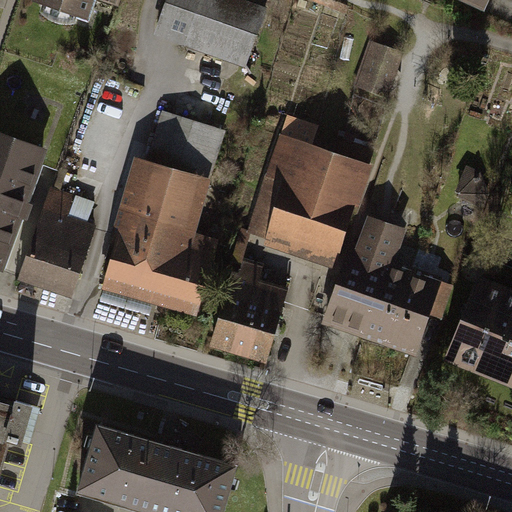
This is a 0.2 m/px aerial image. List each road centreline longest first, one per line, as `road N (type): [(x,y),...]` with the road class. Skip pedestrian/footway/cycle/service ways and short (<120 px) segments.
road 1 (secondary): [(0,327),(330,425)]
road 2 (secondary): [(330,425),(511,481)]
